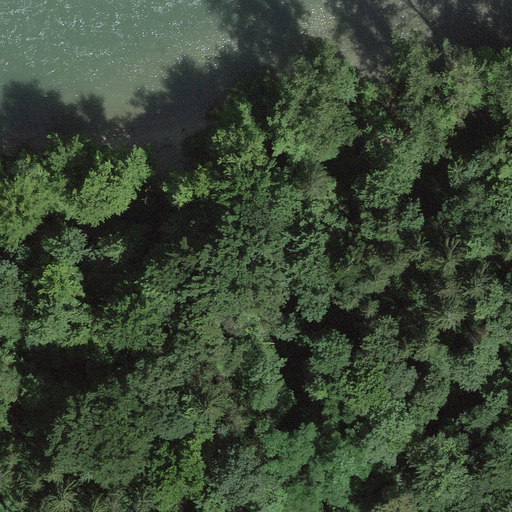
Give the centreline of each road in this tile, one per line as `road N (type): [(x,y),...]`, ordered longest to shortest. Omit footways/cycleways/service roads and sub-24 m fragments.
road 1 (track): [(288,511),(317,485),(511,361)]
road 2 (track): [(511,107),(282,162)]
